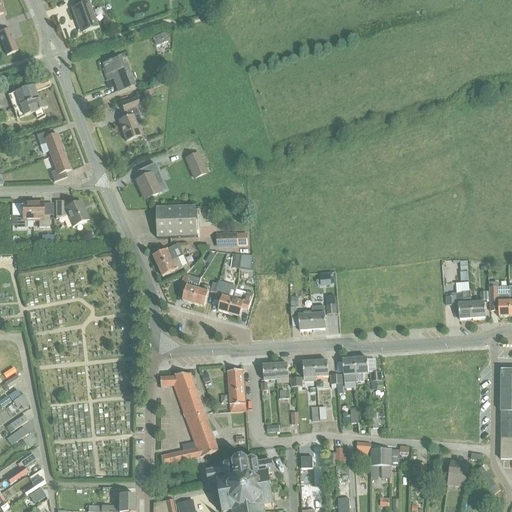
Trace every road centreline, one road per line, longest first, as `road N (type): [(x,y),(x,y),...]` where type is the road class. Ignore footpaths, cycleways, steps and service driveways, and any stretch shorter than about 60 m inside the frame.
road 1 (residential): [(493,449),(319,438),(264,445),(250,349)]
road 2 (secondary): [(493,337),(250,349)]
road 3 (secondary): [(106,188),(34,0)]
road 4 (secondary): [(165,347),(152,294),(106,188)]
road 5 (residential): [(148,511),(151,372),(165,347)]
